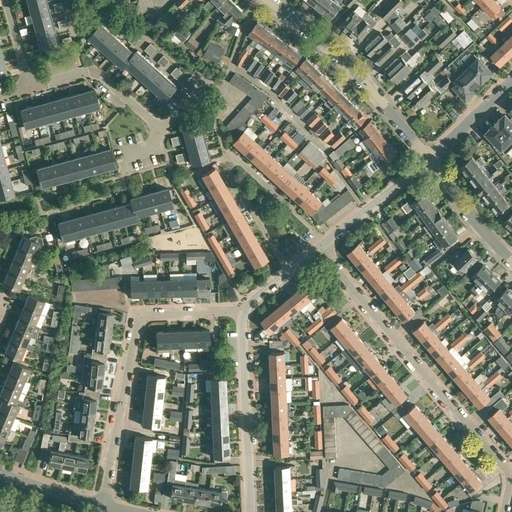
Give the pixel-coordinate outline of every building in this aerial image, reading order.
[(121,6),(125,8),(128,9),(130,0),(122,0),(121,5),(121,6)] [(179,0),(176,3),(181,8),(189,1),(188,0),(179,0)] [(209,0),(204,6),(207,9),(214,2),(219,6),(224,0),(209,0)] [(215,17),(218,20),(235,3),(232,0),(224,0),(219,6),(216,9),(220,12),(215,17)] [(318,0),(314,5),(322,11),(331,0),(318,0)] [(331,0),(322,11),(331,18),(341,6),(337,3),(340,0),(331,0)] [(387,19),(395,11),(404,2),(402,0),(392,0),(379,13),(386,20),(387,19)] [(494,0),(489,0),(483,6),(491,15),(495,19),(499,15),(495,12),(501,7),(494,0)] [(46,1),(29,5),(31,14),(48,9),(46,1)] [(235,3),(218,20),(226,27),(231,22),(243,10),(235,3)] [(459,3),(454,7),(458,11),(463,6),(459,3)] [(436,4),(431,9),(437,15),(442,10),(436,4)] [(451,22),(456,18),(449,8),(443,12),(451,22)] [(48,9),(31,14),(34,23),(51,18),(48,9)] [(340,25),(349,33),(362,18),(362,17),(354,10),(340,25)] [(182,23),(190,16),(185,11),(178,19),(182,23)] [(400,16),(395,11),(387,19),(386,20),(390,25),(397,32),(406,23),(400,16)] [(362,18),(349,33),(359,42),(377,22),(367,13),(366,12),(362,17),(362,18)] [(501,23),(505,27),(511,20),(511,19),(508,15),(501,23)] [(51,18),(34,23),(36,31),(53,27),(51,18)] [(258,21),(249,33),(254,37),(250,44),(254,48),(259,41),(268,28),(258,21)] [(89,37),(96,43),(108,29),(101,23),(89,37)] [(115,29),(118,32),(124,25),(121,23),(115,29)] [(446,23),(435,34),(439,37),(435,40),(442,48),(457,34),(454,30),(457,27),(454,24),(450,27),(446,23)] [(234,34),(237,27),(231,24),(228,31),(234,34)] [(124,25),(118,32),(121,35),(127,28),(124,25)] [(180,26),(173,33),(182,42),(188,35),(180,26)] [(416,34),(407,43),(411,47),(420,38),(422,40),(430,32),(425,26),(417,34),(416,34)] [(53,27),(36,31),(38,40),(55,35),(53,27)] [(255,55),(259,57),(276,34),(268,28),(259,41),(264,44),(259,51),(259,50),(255,55)] [(108,29),(96,43),(103,49),(115,35),(108,29)] [(464,30),(455,38),(464,48),(473,40),(464,30)] [(372,56),(394,35),(391,32),(388,35),(383,34),(380,32),(364,47),(372,56)] [(490,33),(488,35),(498,44),(500,42),(490,33)] [(128,41),(131,44),(137,37),(134,34),(128,41)] [(276,34),(259,57),(260,58),(268,47),(272,50),(268,55),(272,58),(285,41),(276,34)] [(55,35),(38,40),(41,48),(58,44),(55,35)] [(115,35),(103,49),(109,55),(121,41),(115,35)] [(394,35),(372,56),(379,64),(396,48),(395,47),(398,45),(393,41),(394,40),(392,37),(394,35)] [(488,35),(486,37),(495,46),(498,44),(488,35)] [(83,36),(79,41),(82,44),(87,39),(83,36)] [(137,37),(131,44),(134,46),(140,40),(137,37)] [(192,50),(196,44),(189,38),(185,44),(192,50)] [(511,40),(509,38),(500,47),(509,56),(511,53),(511,40)] [(121,41),(109,55),(116,61),(128,48),(121,41)] [(218,63),(225,49),(210,41),(203,55),(218,63)] [(285,41),(272,58),(278,62),(282,64),(294,47),(285,41)] [(145,50),(147,52),(153,46),(150,43),(145,50)] [(411,57),(391,75),(397,82),(412,68),(411,68),(417,63),(415,61),(421,56),(421,55),(425,51),(428,48),(425,44),(421,47),(422,48),(417,52),(417,51),(411,57)] [(153,46),(147,52),(151,55),(156,49),(153,46)] [(282,64),(281,65),(290,72),(303,54),(294,47),(282,64)] [(509,56),(500,47),(491,55),(500,65),(509,56)] [(128,48),(116,61),(122,67),(137,50),(134,53),(128,48)] [(245,59),(250,52),(245,48),(240,55),(236,64),(240,68),(245,59)] [(137,50),(122,67),(123,67),(126,64),(132,69),(144,56),(137,50)] [(385,70),(388,72),(391,75),(411,57),(405,51),(400,56),(385,70)] [(450,60),(457,57),(454,51),(447,55),(450,60)] [(462,67),(477,83),(480,80),(482,81),(492,72),(479,58),(479,59),(474,54),(462,67)] [(158,61),(161,64),(166,58),(163,55),(158,61)] [(144,56),(132,69),(138,75),(150,62),(144,56)] [(251,56),(247,61),(244,66),(249,70),(257,60),(251,56)] [(404,90),(411,98),(432,79),(434,77),(432,74),(444,64),(436,56),(424,66),(427,69),(420,76),(420,75),(404,90)] [(306,57),(295,67),(290,73),(295,77),(300,72),(303,75),(314,64),(306,57)] [(166,58),(161,64),(164,67),(170,61),(166,58)] [(257,60),(249,70),(257,76),(265,65),(257,60)] [(150,62),(138,75),(145,81),(157,68),(150,62)] [(299,81),(302,83),(306,87),(321,72),(314,64),(303,75),(304,76),(299,81)] [(171,73),(174,76),(180,70),(176,67),(171,73)] [(477,83),(462,67),(451,77),(457,83),(455,84),(461,90),(459,92),(466,99),(474,91),(471,88),(477,83)] [(157,68),(145,81),(152,87),(164,74),(157,68)] [(268,68),(265,72),(261,79),(267,83),(275,73),(268,68)] [(180,70),(174,76),(177,79),(183,72),(180,70)] [(445,89),(453,82),(447,75),(443,70),(441,72),(445,77),(439,82),(445,89)] [(321,72),(306,87),(311,92),(315,87),(318,90),(329,79),(321,72)] [(240,76),(235,73),(229,82),(234,85),(240,76)] [(164,74),(152,87),(158,93),(170,80),(164,74)] [(274,74),(268,83),(275,89),(281,80),(274,74)] [(244,79),(240,76),(234,85),(238,88),(244,79)] [(249,82),(244,79),(238,88),(243,91),(249,82)] [(329,79),(318,90),(322,94),(320,96),(324,100),(336,87),(329,79)] [(432,79),(411,98),(420,106),(435,92),(435,91),(437,89),(435,86),(437,84),(432,79)] [(170,80),(158,93),(165,99),(177,86),(170,80)] [(253,85),(249,82),(243,91),(248,94),(253,85)] [(282,97),(290,87),(283,82),(275,91),(282,97)] [(248,94),(251,97),(258,88),(253,85),(248,94)] [(336,87),(324,100),(328,104),(330,102),(333,105),(344,94),(336,87)] [(258,88),(251,97),(252,98),(249,101),(258,108),(269,95),(258,88)] [(290,102),(298,94),(292,88),(284,96),(290,102)] [(94,90),(82,93),(87,110),(99,107),(94,90)] [(82,93),(70,97),(74,114),(87,110),(82,93)] [(344,94),(333,105),(334,105),(330,109),(337,115),(351,101),(344,94)] [(70,97),(57,100),(62,117),(74,114),(70,97)] [(57,100),(45,103),(50,120),(62,117),(57,100)] [(249,101),(245,105),(253,113),(258,108),(249,101)] [(351,101),(337,115),(338,116),(337,117),(339,119),(343,115),(348,120),(359,109),(351,101)] [(45,103),(33,107),(37,124),(50,120),(45,103)] [(297,112),(301,108),(296,103),(292,108),(297,112)] [(245,105),(240,110),(249,117),(253,113),(245,105)] [(309,111),(304,106),(297,113),(302,118),(309,111)] [(37,124),(33,107),(20,110),(25,127),(37,124)] [(260,119),(267,125),(272,120),(271,120),(279,112),(274,108),(267,115),(265,114),(260,119)] [(359,109),(348,120),(356,127),(367,116),(359,109)] [(240,110),(236,115),(244,122),(249,117),(240,110)] [(308,119),(314,125),(322,115),(317,110),(308,119)] [(511,121),(503,113),(498,118),(498,117),(493,122),(511,140),(511,121)] [(6,117),(8,121),(10,129),(16,127),(14,120),(13,120),(12,115),(6,117)] [(236,115),(231,120),(240,127),(244,122),(236,115)] [(317,132),(327,123),(321,118),(312,127),(317,132)] [(231,120),(229,123),(241,134),(244,131),(240,127),(231,120)] [(272,120),(267,125),(274,132),(279,126),(272,120)] [(370,120),(358,129),(358,130),(356,132),(359,136),(362,134),(364,138),(376,129),(370,120)] [(489,127),(484,132),(505,152),(511,144),(511,140),(493,122),(489,126),(489,127)] [(229,123),(226,126),(234,133),(238,136),(241,134),(229,123)] [(200,124),(183,129),(185,137),(202,133),(200,124)] [(16,127),(10,129),(12,136),(18,135),(16,127)] [(280,137),(287,143),(298,131),(294,127),(287,134),(285,132),(280,137)] [(327,142),(334,135),(329,128),(321,135),(327,142)] [(376,129),(364,138),(371,147),(383,137),(376,129)] [(234,142),(243,151),(253,140),(244,131),(234,142)] [(298,131),(287,143),(293,149),(305,137),(298,131)] [(341,131),(329,142),(334,148),(346,137),(341,131)] [(202,133),(185,137),(188,146),(205,142),(202,133)] [(82,142),(80,136),(73,138),(74,144),(82,142)] [(329,154),(334,161),(356,144),(350,137),(334,151),(334,150),(329,154)] [(371,147),(367,149),(365,151),(367,152),(360,157),(363,161),(369,156),(372,160),(377,155),(389,146),(383,137),(371,147)] [(253,140),(243,151),(253,160),(263,149),(253,140)] [(63,141),(56,142),(58,149),(65,147),(63,141)] [(298,154),(306,161),(318,148),(310,141),(298,154)] [(58,149),(56,142),(48,145),(50,151),(58,149)] [(205,142),(188,146),(190,155),(207,150),(205,142)] [(14,146),(16,153),(22,152),(20,144),(14,146)] [(356,144),(334,161),(335,161),(333,163),(337,168),(346,161),(342,155),(356,145),(356,144)] [(389,146),(377,155),(381,160),(371,168),(374,172),(396,155),(389,146)] [(318,148),(306,161),(314,169),(326,157),(322,154),(323,153),(318,148)] [(110,149),(98,152),(103,169),(115,166),(111,150),(110,149)] [(263,149),(253,160),(263,169),(273,158),(263,149)] [(207,150),(190,155),(192,163),(209,159),(207,150)] [(22,152),(16,153),(19,161),(24,159),(22,152)] [(98,152),(86,156),(90,173),(103,169),(98,152)] [(86,156),(74,159),(78,176),(90,173),(86,156)] [(473,157),(468,161),(460,167),(468,177),(481,167),(473,157)] [(273,158),(263,169),(273,178),(283,167),(273,158)] [(74,159),(61,162),(66,179),(78,176),(74,159)] [(490,169),(493,172),(504,164),(503,163),(504,163),(500,159),(494,164),(495,165),(490,169)] [(61,162),(49,166),(54,183),(66,179),(61,162)] [(199,168),(202,175),(209,186),(221,179),(215,168),(210,170),(206,164),(199,168)] [(488,175),(475,186),(474,187),(482,197),(483,196),(483,197),(505,179),(504,177),(495,185),(491,180),(500,172),(500,171),(498,168),(504,164),(493,172),(488,175)] [(353,174),(347,165),(342,169),(348,177),(353,174)] [(54,183),(49,166),(37,169),(41,186),(54,183)] [(283,167),(273,178),(283,187),(293,176),(283,167)] [(318,173),(325,179),(331,173),(324,167),(318,173)] [(481,167),(468,177),(475,186),(488,175),(481,167)] [(21,170),(23,178),(29,176),(27,168),(21,170)] [(7,169),(0,171),(0,184),(11,182),(7,169)] [(331,173),(325,179),(332,185),(337,179),(331,173)] [(353,174),(348,179),(356,189),(361,185),(353,174)] [(293,176),(283,187),(292,196),(302,185),(293,176)] [(221,179),(209,186),(215,198),(228,191),(221,179)] [(505,179),(483,197),(490,205),(503,195),(498,188),(507,181),(505,179)] [(11,182),(0,184),(0,197),(14,194),(11,182)] [(302,185),(292,196),(302,204),(312,193),(302,185)] [(180,192),(185,200),(191,196),(187,188),(180,192)] [(168,189),(155,192),(160,209),(172,205),(168,189)] [(355,198),(348,189),(344,192),(351,201),(355,198)] [(228,191),(215,198),(222,209),(234,202),(228,191)] [(155,192),(143,195),(148,212),(160,209),(155,192)] [(346,204),(351,201),(344,192),(340,196),(346,204)] [(312,193),(302,204),(312,213),(322,202),(312,193)] [(425,193),(412,202),(410,204),(408,201),(401,206),(406,212),(415,206),(419,211),(431,202),(425,193)] [(205,204),(211,201),(208,194),(202,197),(205,204)] [(132,203),(131,203),(136,220),(137,220),(136,215),(148,212),(143,195),(131,199),(132,203)] [(503,195),(490,205),(490,207),(492,209),(494,210),(497,214),(510,204),(503,195)] [(191,196),(185,200),(189,207),(196,204),(191,196)] [(342,208),(346,204),(340,196),(335,199),(342,208)] [(328,198),(322,202),(326,207),(327,206),(331,202),(328,198)] [(338,211),(342,208),(335,199),(331,202),(338,211)] [(234,202),(222,209),(229,221),(241,214),(234,202)] [(329,218),(333,214),(327,206),(326,207),(322,202),(320,205),(329,218)] [(333,214),(338,211),(331,202),(327,206),(333,214)] [(431,202),(419,211),(419,212),(414,215),(420,223),(425,220),(438,210),(436,208),(431,202)] [(131,203),(120,206),(124,223),(136,220),(131,203)] [(325,221),(329,218),(320,205),(316,210),(317,210),(325,221)] [(120,206),(107,210),(112,226),(124,223),(120,206)] [(107,210),(95,213),(100,230),(112,226),(107,210)] [(438,210),(425,220),(428,224),(424,227),(427,232),(444,219),(438,210)] [(193,215),(198,223),(205,219),(200,211),(193,215)] [(511,212),(503,221),(511,230),(511,229),(511,212)] [(95,213),(83,216),(87,233),(100,230),(95,213)] [(241,214),(229,221),(235,232),(230,235),(248,225),(241,214)] [(83,216),(70,220),(75,236),(87,233),(83,216)] [(382,225),(389,234),(396,228),(398,227),(392,218),(382,225)] [(165,228),(178,225),(176,219),(164,222),(165,228)] [(205,219),(198,223),(202,231),(209,227),(205,219)] [(444,219),(427,232),(431,237),(435,233),(438,237),(450,228),(446,221),(444,219)] [(75,236),(70,220),(58,223),(63,240),(75,236)] [(248,225),(230,235),(237,246),(254,237),(248,225)] [(396,228),(389,234),(395,243),(395,242),(401,238),(403,237),(396,228)] [(438,237),(434,240),(440,249),(445,246),(444,246),(457,236),(450,228),(438,237)] [(207,238),(211,246),(218,242),(213,234),(207,238)] [(23,236),(18,248),(34,255),(38,257),(44,244),(42,238),(36,235),(30,237),(29,239),(23,236)] [(130,242),(128,236),(120,238),(122,244),(130,242)] [(382,236),(375,242),(380,247),(387,242),(384,238),(382,236)] [(254,237),(237,246),(243,257),(248,255),(261,248),(254,237)] [(401,238),(395,242),(400,249),(406,245),(401,238)] [(218,242),(211,246),(218,257),(224,253),(218,242)] [(375,242),(368,248),(373,253),(380,247),(375,242)] [(347,252),(355,262),(366,254),(358,244),(347,252)] [(34,255),(18,248),(13,260),(34,269),(36,264),(31,262),(34,255)] [(261,248),(248,255),(255,267),(267,259),(261,248)] [(411,248),(403,254),(407,259),(415,253),(411,248)] [(456,261),(462,266),(458,271),(462,275),(466,271),(471,266),(470,265),(477,258),(468,249),(456,261)] [(435,250),(425,258),(422,260),(426,265),(427,264),(428,264),(429,263),(439,256),(435,250)] [(224,253),(218,257),(224,269),(231,265),(224,253)] [(374,263),(366,254),(355,262),(363,272),(374,263)] [(58,255),(53,256),(50,256),(48,261),(55,263),(60,262),(58,255)] [(384,267),(386,269),(400,258),(398,255),(384,267)] [(150,256),(140,258),(142,266),(149,264),(149,265),(152,265),(150,256)] [(122,271),(128,269),(125,257),(118,259),(122,271)] [(140,258),(132,261),(134,268),(142,266),(140,258)] [(400,258),(386,269),(389,273),(403,261),(400,258)] [(13,260),(8,271),(24,278),(25,278),(29,280),(34,269),(13,260)] [(374,263),(363,272),(372,282),(382,273),(374,263)] [(480,284),(491,272),(483,264),(471,275),(480,284)] [(231,265),(224,269),(229,276),(235,273),(231,265)] [(426,274),(430,270),(426,265),(419,271),(416,274),(410,266),(403,271),(410,279),(414,284),(424,277),(423,276),(426,274)] [(431,270),(430,270),(426,274),(431,280),(436,276),(431,270)] [(24,278),(8,271),(3,284),(19,291),(24,278)] [(500,281),(491,272),(480,284),(476,288),(475,288),(471,293),(475,296),(478,292),(479,293),(484,288),(489,292),(500,281)] [(382,273),(372,282),(380,291),(390,283),(382,273)] [(209,278),(196,279),(196,294),(210,293),(209,278)] [(169,279),(156,280),(157,295),(170,295),(169,279)] [(182,279),(169,279),(170,295),(183,294),(182,279)] [(196,279),(182,279),(183,294),(196,294),(196,279)] [(405,292),(414,284),(410,279),(401,286),(400,286),(402,289),(403,290),(405,292)] [(143,295),(143,280),(130,281),(130,296),(143,295)] [(156,280),(143,280),(143,295),(157,295),(156,280)] [(310,280),(300,288),(309,299),(319,291),(310,280)] [(390,283),(380,291),(388,301),(402,289),(400,286),(401,286),(399,284),(394,288),(390,283)] [(417,293),(422,299),(429,293),(424,287),(417,293)] [(493,314),(495,316),(511,298),(511,292),(507,287),(495,299),(502,305),(499,307),(493,314)] [(300,288),(290,296),(300,307),(299,307),(303,312),(308,308),(304,303),(309,299),(300,288)] [(402,289),(388,301),(396,311),(406,302),(399,293),(403,290),(402,289)] [(28,294),(23,306),(40,313),(45,301),(28,294)] [(438,303),(442,308),(452,299),(448,294),(438,303)] [(290,296),(280,304),(290,315),(299,307),(300,307),(290,296)] [(485,302),(480,297),(468,308),(473,314),(485,302)] [(511,298),(495,316),(499,320),(505,313),(507,311),(511,315),(511,298)] [(406,302),(396,311),(404,321),(410,315),(414,321),(424,313),(420,308),(414,312),(406,302)] [(74,304),(73,316),(72,320),(77,320),(77,316),(80,317),(80,312),(89,313),(89,306),(74,304)] [(280,304),(271,313),(280,324),(290,315),(280,304)] [(327,320),(337,312),(331,304),(325,309),(326,311),(322,315),(327,320)] [(23,306),(19,318),(35,325),(40,313),(23,306)] [(479,321),(488,312),(482,306),(474,315),(479,321)] [(92,324),(98,324),(112,326),(113,313),(107,313),(108,308),(99,307),(99,311),(99,312),(98,318),(93,317),(92,324)] [(280,324),(271,313),(261,321),(270,332),(280,324)] [(441,319),(446,324),(452,319),(448,313),(441,319)] [(319,317),(312,323),(317,328),(324,323),(319,317)] [(325,332),(331,327),(339,336),(350,327),(341,317),(335,322),(332,319),(322,328),(325,332)] [(19,318),(14,329),(30,336),(35,325),(19,318)] [(438,321),(434,324),(434,325),(436,327),(439,330),(446,324),(441,319),(438,321)] [(414,329),(422,339),(436,327),(434,325),(434,324),(433,322),(429,326),(424,320),(414,329)] [(484,329),(493,340),(501,334),(491,322),(484,329)] [(317,328),(312,323),(306,328),(310,334),(317,328)] [(98,324),(96,337),(110,338),(112,326),(98,324)] [(350,327),(339,336),(347,346),(358,337),(350,327)] [(436,327),(422,339),(430,349),(441,340),(433,331),(436,327)] [(289,328),(286,331),(298,344),(301,342),(289,328)] [(14,329),(9,341),(26,348),(31,350),(33,346),(27,343),(30,336),(14,329)] [(196,330),(183,331),(183,346),(197,346),(196,330)] [(209,330),(196,330),(197,346),(210,345),(209,330)] [(183,331),(169,332),(170,347),(183,346),(183,331)] [(298,344),(286,331),(283,333),(295,347),(298,344)] [(170,347),(169,332),(156,332),(157,347),(170,347)] [(450,344),(453,346),(466,334),(464,332),(450,344)] [(466,334),(453,346),(455,349),(469,338),(466,334)] [(42,341),(45,343),(53,344),(54,337),(43,335),(42,341)] [(92,349),(92,355),(107,356),(107,351),(109,351),(110,338),(96,337),(95,349),(92,349)] [(358,337),(347,346),(348,346),(342,351),(350,361),(366,346),(358,337)] [(441,340),(430,349),(438,358),(449,349),(441,340)] [(26,348),(9,341),(4,353),(20,360),(26,348)] [(308,351),(314,358),(319,353),(314,346),(308,351)] [(366,346),(350,361),(358,370),(374,356),(366,346)] [(449,349),(438,358),(447,368),(457,359),(449,349)] [(467,363),(469,365),(483,354),(481,351),(467,363)] [(270,352),(271,365),(285,364),(285,352),(270,352)] [(319,353),(314,358),(320,365),(326,360),(319,353)] [(483,354),(469,365),(472,368),(485,357),(483,354)] [(83,368),(82,373),(103,375),(104,363),(106,363),(107,356),(92,355),(91,361),(90,361),(89,368),(83,368)] [(50,358),(45,356),(42,369),(48,370),(50,358)] [(374,356),(358,370),(358,371),(364,365),(372,375),(383,366),(374,356)] [(153,365),(169,368),(170,360),(154,357),(153,365)] [(457,359),(447,368),(455,378),(466,369),(457,359)] [(180,362),(170,360),(169,368),(178,370),(180,362)] [(13,361),(8,373),(25,380),(27,381),(29,376),(27,375),(30,368),(13,361)] [(210,363),(197,363),(198,371),(211,370),(210,363)] [(285,364),(271,365),(271,378),(286,377),(285,364)] [(325,371),(330,377),(336,372),(330,366),(325,371)] [(383,366),(372,375),(375,378),(370,382),(374,387),(379,383),(380,384),(391,375),(383,366)] [(466,369),(455,378),(463,387),(474,378),(466,369)] [(483,382),(486,385),(499,373),(497,370),(483,382)] [(184,380),(185,373),(176,372),(175,379),(184,380)] [(336,372),(330,377),(336,385),(342,380),(336,372)] [(8,373),(4,385),(20,392),(25,380),(8,373)] [(82,373),(81,378),(88,378),(87,386),(85,386),(84,391),(99,393),(100,387),(101,387),(103,375),(82,373)] [(499,373),(486,385),(488,387),(502,376),(499,373)] [(147,374),(146,387),(163,389),(164,376),(147,374)] [(391,375),(380,384),(389,394),(399,385),(391,375)] [(210,378),(211,391),(226,390),(225,377),(210,378)] [(286,377),(271,378),(272,390),(287,390),(286,377)] [(474,378),(463,387),(472,397),(482,388),(474,378)] [(187,383),(186,391),(194,392),(194,383),(187,383)] [(4,385),(0,393),(0,398),(2,399),(2,398),(15,404),(15,403),(23,406),(25,402),(17,399),(20,392),(4,385)] [(341,390),(346,397),(352,392),(346,385),(341,390)] [(391,409),(395,414),(403,407),(399,402),(408,395),(399,385),(389,394),(382,400),(390,410),(391,409)] [(146,387),(145,400),(162,401),(163,389),(146,387)] [(482,388),(472,397),(480,407),(490,397),(482,388)] [(226,390),(211,391),(212,405),(227,404),(226,390)] [(287,390),(272,390),(273,403),(287,402),(287,390)] [(492,396),(497,402),(501,398),(502,397),(504,395),(499,390),(492,396)] [(82,398),(80,409),(95,411),(96,399),(99,400),(99,393),(84,391),(83,398),(82,398)] [(194,392),(186,391),(185,401),(193,401),(194,392)] [(352,392),(346,397),(353,404),(358,399),(352,392)] [(485,411),(489,416),(488,417),(497,426),(507,417),(501,410),(508,405),(502,397),(501,398),(497,402),(485,411)] [(2,398),(2,399),(0,404),(0,411),(14,417),(19,405),(23,407),(23,406),(15,403),(15,404),(2,398)] [(145,400),(143,412),(160,414),(162,401),(145,400)] [(287,402),(273,403),(273,416),(288,415),(293,415),(293,410),(287,410),(287,402)] [(227,404),(212,405),(212,418),(227,417),(227,404)] [(403,407),(395,414),(398,418),(405,413),(413,423),(424,414),(416,404),(407,412),(403,407)] [(323,406),(323,417),(334,416),(344,416),(352,409),(349,405),(323,406)] [(357,409),(363,416),(369,411),(363,405),(357,409)] [(80,409),(79,422),(93,424),(95,411),(80,409)] [(184,418),(192,419),(192,410),(185,409),(184,417),(184,418)] [(352,409),(344,416),(348,420),(356,414),(352,409)] [(0,411),(0,424),(9,429),(14,417),(0,411)] [(369,411),(363,416),(369,423),(375,418),(369,411)] [(450,415),(457,420),(460,416),(452,411),(450,415)] [(160,414),(143,412),(142,425),(159,427),(160,414)] [(356,414),(348,420),(352,425),(360,418),(356,414)] [(424,414),(413,423),(421,433),(432,423),(424,414)] [(288,415),(273,416),(274,429),(288,428),(288,415)] [(227,417),(212,418),(213,431),(228,430),(227,417)] [(511,422),(507,417),(497,426),(505,436),(511,429),(511,422)] [(184,418),(183,427),(191,428),(192,419),(184,418)] [(360,418),(352,425),(356,430),(364,423),(360,418)] [(92,437),(93,424),(79,422),(77,435),(90,436),(92,437)] [(364,423),(356,430),(360,434),(368,427),(364,423)] [(432,423),(421,433),(430,442),(440,433),(432,423)] [(9,429),(0,424),(0,438),(4,441),(9,429)] [(381,436),(386,432),(381,426),(376,430),(381,436)] [(368,427),(360,434),(364,439),(372,432),(368,427)] [(288,428),(274,429),(274,441),(289,441),(288,428)] [(30,429),(27,436),(33,438),(36,431),(30,429)] [(228,430),(213,431),(214,444),(229,444),(228,430)] [(314,430),(315,439),(322,439),(322,430),(314,430)] [(372,432),(364,439),(368,443),(376,436),(372,432)] [(47,449),(50,434),(43,433),(40,448),(47,449)] [(382,439),(387,445),(393,440),(388,433),(382,439)] [(440,433),(430,442),(438,452),(449,443),(440,433)] [(76,435),(75,441),(90,443),(90,436),(77,435),(76,435)] [(189,445),(190,436),(182,435),(182,445),(189,445)] [(27,436),(22,448),(18,457),(23,459),(27,450),(27,451),(33,438),(27,436)] [(135,436),(134,449),(150,451),(152,438),(135,436)] [(376,436),(368,443),(372,448),(380,441),(376,436)] [(322,439),(315,439),(315,449),(323,448),(322,439)] [(393,440),(387,445),(394,452),(399,447),(393,440)] [(60,441),(58,451),(51,450),(48,464),(61,466),(63,452),(65,442),(60,441)] [(289,441),(274,441),(275,454),(290,453),(289,441)] [(380,441),(372,448),(376,453),(376,452),(384,445),(380,441)] [(449,443),(438,452),(446,461),(457,452),(449,443)] [(229,444),(214,444),(214,458),(229,457),(229,444)] [(189,445),(182,445),(181,454),(189,454),(189,445)] [(388,449),(384,445),(376,452),(380,456),(388,449)] [(134,449),(132,462),(149,463),(150,451),(134,449)] [(388,449),(380,456),(383,460),(391,453),(388,449)] [(300,459),(310,458),(323,458),(322,450),(310,451),(310,452),(299,453),(300,459)] [(63,452),(61,466),(73,469),(76,454),(63,452)] [(457,452),(446,461),(454,471),(465,462),(457,452)] [(391,453),(383,460),(387,464),(395,458),(391,453)] [(398,458),(404,464),(410,459),(404,453),(398,458)] [(76,454),(73,469),(85,471),(88,457),(76,454)] [(316,469),(316,477),(324,477),(323,458),(310,458),(311,469),(316,469)] [(395,458),(387,464),(390,469),(397,477),(405,470),(395,458)] [(410,459),(404,464),(410,472),(416,467),(410,459)] [(174,476),(177,461),(170,460),(168,475),(174,476)] [(132,462),(131,474),(148,476),(149,463),(132,462)] [(465,462),(454,471),(463,481),(473,472),(465,462)] [(224,466),(209,467),(209,473),(224,472),(224,474),(235,473),(235,465),(224,466)] [(276,466),(276,479),(291,478),(290,465),(276,466)] [(393,480),(397,477),(390,469),(386,472),(393,480)] [(389,484),(393,480),(386,472),(382,475),(389,484)] [(415,477),(420,483),(426,479),(421,472),(415,477)] [(473,472),(463,481),(458,485),(462,489),(467,485),(471,490),(482,481),(473,472)] [(148,476),(131,474),(130,487),(146,489),(148,476)] [(389,484),(382,475),(377,475),(375,485),(385,487),(389,484)] [(324,477),(316,477),(317,487),(324,486),(324,477)] [(291,478),(276,479),(277,492),(291,491),(291,478)] [(173,479),(172,484),(170,498),(182,500),(186,481),(173,479)] [(426,479),(420,483),(427,491),(433,486),(426,479)] [(186,481),(182,500),(195,502),(198,483),(186,481)] [(339,489),(347,491),(349,483),(333,481),(332,491),(339,492),(339,489)] [(198,483),(195,502),(207,504),(209,490),(197,488),(198,483)] [(349,483),(347,491),(356,492),(358,485),(349,483)] [(363,493),(372,495),(374,488),(364,486),(363,493)] [(374,488),(372,495),(381,496),(383,489),(374,488)] [(209,490),(207,504),(219,506),(221,499),(222,492),(209,490)] [(388,498),(397,499),(399,492),(389,490),(388,498)] [(277,492),(277,504),(281,504),(292,504),(298,504),(298,503),(298,500),(298,498),(292,498),(291,491),(277,492)] [(431,496),(437,503),(443,498),(437,491),(431,496)] [(399,492),(397,499),(406,501),(408,493),(399,492)] [(317,494),(314,503),(322,502),(324,496),(317,494)] [(413,503),(422,506),(423,498),(415,496),(413,503)] [(423,498),(422,506),(430,509),(432,511),(437,511),(440,508),(433,501),(423,498)] [(448,501),(449,505),(443,498),(437,503),(443,510),(449,505),(450,507),(460,504),(458,498),(448,501)] [(320,511),(322,502),(314,503),(312,511),(315,511),(320,511)]
